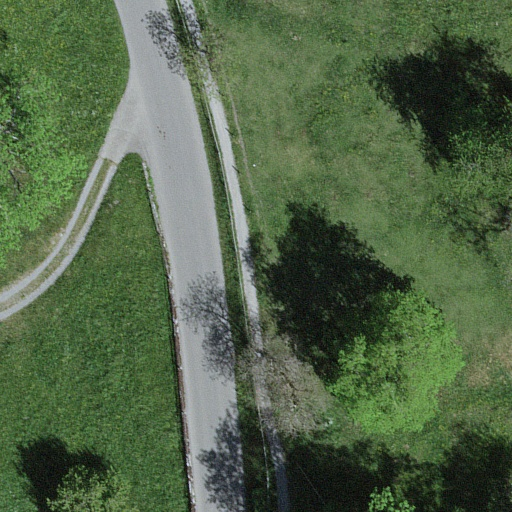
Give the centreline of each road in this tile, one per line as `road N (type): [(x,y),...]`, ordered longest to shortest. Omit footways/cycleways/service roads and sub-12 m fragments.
road 1 (tertiary): [(220,511),(195,286),(158,75),(135,0)]
road 2 (track): [(158,75),(118,136),(78,225),(40,279),(0,305)]
